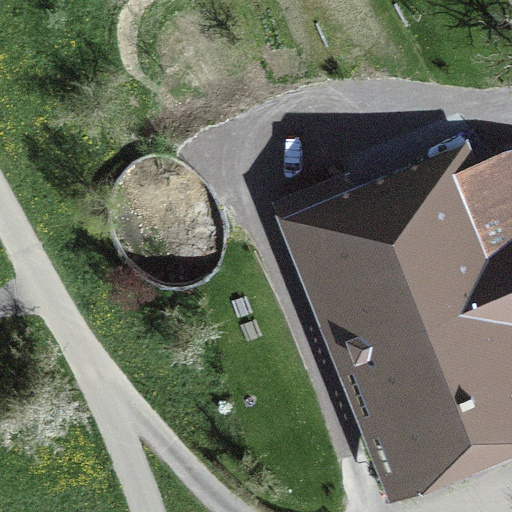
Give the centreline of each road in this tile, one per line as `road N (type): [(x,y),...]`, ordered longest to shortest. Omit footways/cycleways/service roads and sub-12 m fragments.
road 1 (residential): [(0,219),(96,384),(149,511)]
road 2 (track): [(231,511),(96,384)]
